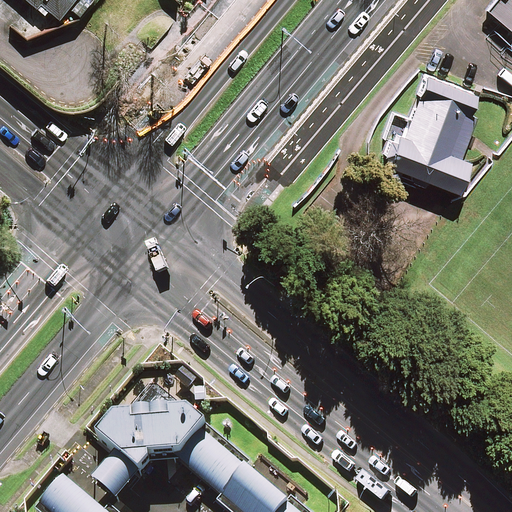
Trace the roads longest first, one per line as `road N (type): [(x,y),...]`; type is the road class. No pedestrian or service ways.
road 1 (primary): [(426,470),(318,418),(136,273)]
road 2 (primary): [(167,233),(347,380),(426,470)]
road 3 (secondary): [(360,0),(167,233)]
road 4 (secondary): [(110,192),(268,0)]
road 5 (secondary): [(136,273),(0,436)]
road 6 (trunk): [(0,106),(110,192)]
road 7 (secondary): [(0,325),(79,231)]
